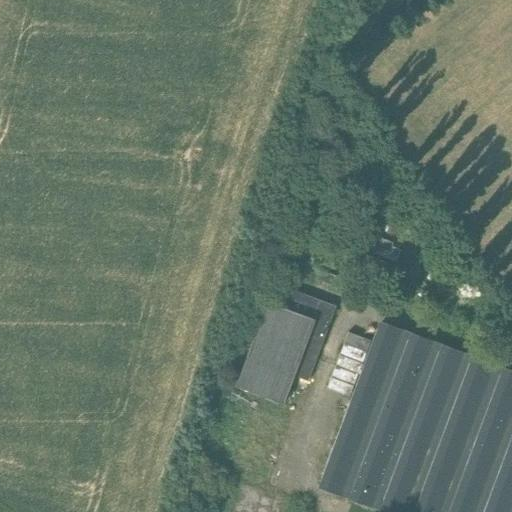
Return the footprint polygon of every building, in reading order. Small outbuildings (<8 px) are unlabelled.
[(109,0),(95,0),(92,3),(115,31),(127,22),(109,0)] [(131,0),(142,10),(150,0),(131,0)] [(200,0),(177,0),(176,3),(207,25),(216,11),(200,0)] [(257,8),(249,22),(294,47),(302,33),(257,8)] [(81,9),(67,17),(84,49),(99,41),(81,9)] [(167,13),(156,25),(184,50),(195,38),(167,13)] [(242,31),(233,44),(275,73),(284,61),(242,31)] [(147,33),(135,42),(158,71),(169,62),(147,33)] [(225,55),(214,67),(254,100),(265,88),(225,55)] [(7,57),(0,78),(0,99),(8,103),(22,62),(7,57)] [(34,65),(21,106),(35,111),(49,70),(34,65)] [(61,74),(48,115),(62,120),(76,78),(61,74)] [(206,75),(194,86),(231,124),(242,113),(206,75)] [(89,83),(74,124),(91,129),(104,87),(89,83)] [(123,93),(109,134),(124,139),(138,98),(123,93)] [(150,102),(136,143),(151,148),(165,106),(150,102)] [(177,110),(163,151),(178,156),(192,115),(177,110)] [(319,270),(316,280),(332,286),(336,277),(319,270)] [(236,387),(283,405),(294,377),(308,382),(336,307),(274,284),(236,387)] [(320,480),(320,481),(321,482),(321,481),(403,511),(511,511),(511,379),(392,334),(378,329),(377,328),(372,342),(348,333),(327,389),(351,398),(321,479),(320,480)] [(263,492),(238,483),(227,511),(297,511),(300,506),(278,498),(275,497),(273,501),(262,496),(263,493),(263,492)]
